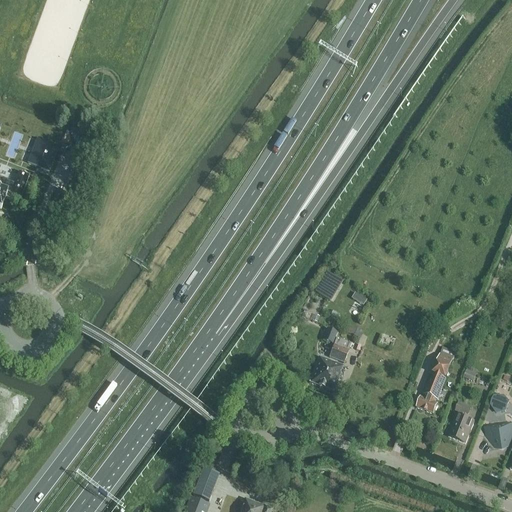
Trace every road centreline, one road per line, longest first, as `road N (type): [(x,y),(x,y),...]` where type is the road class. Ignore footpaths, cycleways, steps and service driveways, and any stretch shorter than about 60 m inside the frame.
road 1 (motorway): [(373,0),(285,153),(23,511)]
road 2 (motorway): [(209,330),(284,245),(452,0)]
road 3 (motorway): [(209,330),(423,0)]
road 4 (unclassified): [(511,507),(287,427)]
road 5 (motorway): [(77,511),(209,330)]
